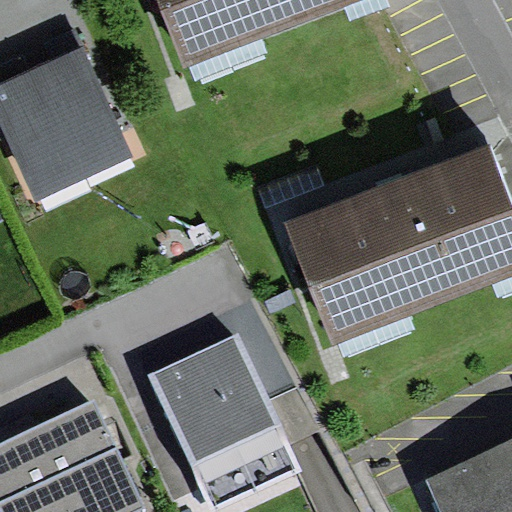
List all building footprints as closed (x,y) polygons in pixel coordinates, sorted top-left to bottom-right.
[(166,0),(185,49),(312,0),(166,0)] [(49,46),(57,64),(29,78),(19,58),(0,66),(0,127),(6,125),(30,176),(123,133),(76,33),(49,46)] [(511,218),(485,148),(293,222),(333,325),(511,256),(511,218)] [(266,401),(237,339),(148,381),(199,489),(319,432),(297,387),(266,401)] [(142,511),(93,406),(41,429),(34,414),(0,430),(0,511),(142,511)] [(511,511),(511,452),(429,489),(438,511),(511,511)]
